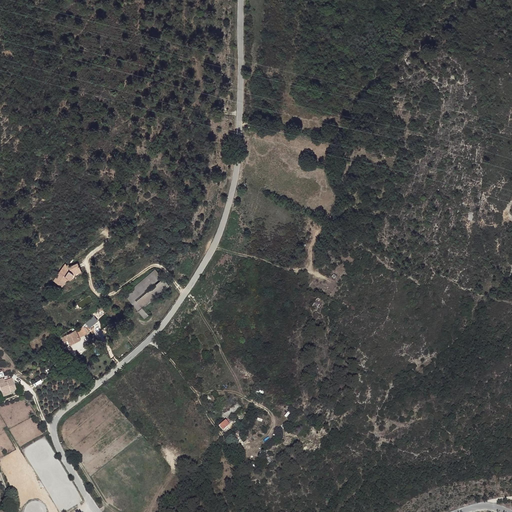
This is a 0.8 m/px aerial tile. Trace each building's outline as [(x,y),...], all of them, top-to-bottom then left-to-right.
[(48,280),(57,285),(61,277),(63,277),(65,276),(66,274),(67,272),(67,270),(67,268),(73,263),(69,258),(62,263),(60,261),(59,262),(57,261),(48,280)] [(155,265),(152,267),(122,295),(144,318),(147,314),(141,307),(170,280),(164,274),(135,301),(132,297),(161,271),(155,265)] [(94,315),(86,323),(91,328),(99,320),(94,315)] [(77,335),(82,331),(76,324),(71,328),(77,335)] [(71,328),(60,337),(63,341),(65,339),(69,344),(78,337),(77,335),(71,328)] [(4,376),(0,376),(0,387),(1,387),(2,390),(10,388),(10,390),(17,389),(14,378),(5,381),(4,376)] [(242,412),(227,418),(230,424),(224,426),(226,431),(235,428),(233,423),(244,418),(242,412)]
